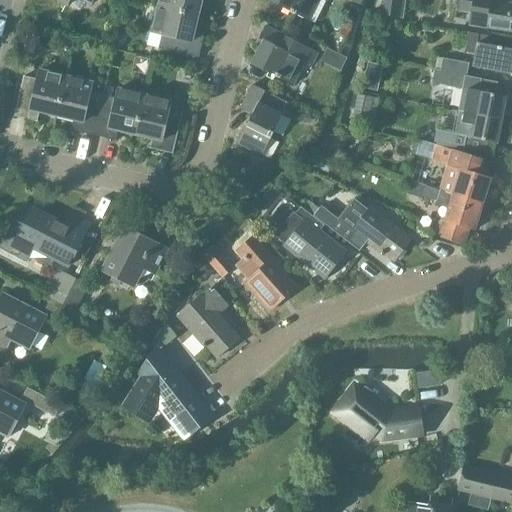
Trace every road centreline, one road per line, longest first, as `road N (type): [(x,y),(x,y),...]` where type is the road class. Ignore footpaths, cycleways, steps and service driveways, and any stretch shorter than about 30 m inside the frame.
road 1 (residential): [(0,155),(163,193),(182,190),(203,170),(243,0)]
road 2 (residential): [(231,381),(296,328),(342,307),(511,254)]
